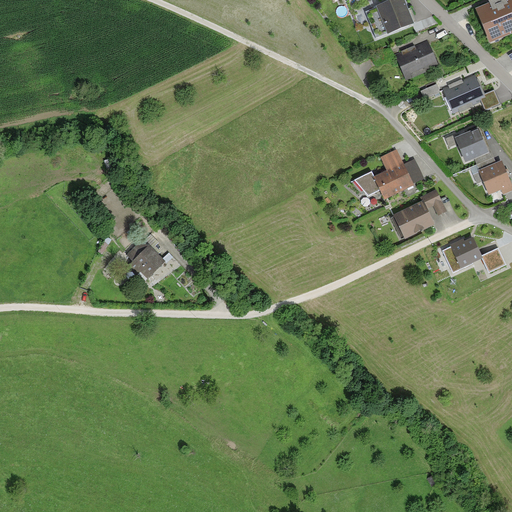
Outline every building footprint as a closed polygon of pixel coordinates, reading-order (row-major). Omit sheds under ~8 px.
[(403,0),(395,0),(376,8),(377,8),(366,13),(376,39),(387,34),(388,36),(414,25),(414,24),(409,13),(408,10),(403,0)] [(511,35),(511,0),(494,0),(489,3),(489,4),(475,10),(490,44),(511,35)] [(411,9),(408,10),(409,13),(414,24),(417,23),(411,9)] [(412,47),(395,55),(406,80),(439,66),(428,40),(412,47)] [(484,95),(475,75),(456,84),(442,90),(453,115),(459,112),(460,113),(473,107),(472,106),(482,102),(481,100),(485,98),(484,95)] [(440,92),(435,80),(419,87),(425,99),(440,92)] [(494,91),(484,95),(485,98),(481,100),(482,102),(485,110),(500,104),(494,91)] [(471,132),(455,139),(466,164),(489,154),(483,140),(478,131),(471,134),(471,132)] [(397,150),(381,158),(387,172),(387,173),(404,165),(397,150)] [(425,179),(415,159),(404,165),(387,173),(387,172),(375,178),(372,173),(355,181),(368,197),(380,191),(385,201),(414,187),(413,185),(425,179)] [(502,161),(479,171),(489,196),(501,191),(503,195),(511,191),(511,184),(507,173),(502,161)] [(421,197),(423,202),(427,210),(433,207),(439,217),(447,212),(436,190),(421,197)] [(427,210),(423,202),(393,217),(405,240),(435,226),(428,212),(427,210)] [(456,242),(450,245),(451,248),(443,252),(453,274),(484,260),(482,256),(474,238),(465,242),(463,239),(456,242)] [(143,240),(126,257),(132,263),(129,266),(138,275),(140,272),(149,281),(166,263),(160,257),(143,240)] [(495,250),(482,256),(484,260),(489,269),(501,263),(495,250)]
